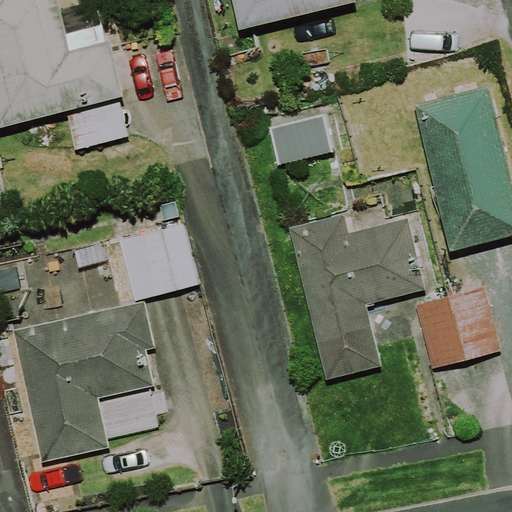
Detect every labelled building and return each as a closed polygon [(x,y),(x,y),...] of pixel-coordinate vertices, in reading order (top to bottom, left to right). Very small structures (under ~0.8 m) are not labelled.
[(71,50),(58,0),(0,0),(0,127),(67,110),(77,150),(129,137),(119,96),(125,95),(111,40),(71,50)] [(355,0),(232,0),(239,29),(356,1),(355,0)] [(511,236),(511,178),(490,85),(413,103),(449,251),(511,236)] [(335,153),(326,114),(270,127),(279,165),(335,153)] [(0,169),(0,207),(9,205),(0,169)] [(426,290),(408,216),(349,231),(344,213),(288,226),(326,380),(382,366),(367,304),(426,290)] [(201,283),(185,224),(122,240),(137,300),(201,283)] [(501,351),(485,288),(417,305),(433,369),(501,351)] [(155,348),(145,300),(12,328),(41,462),(109,448),(99,398),(154,387),(146,350),(155,348)]
